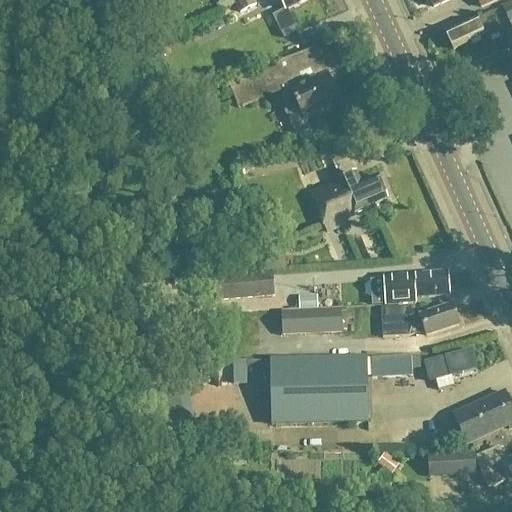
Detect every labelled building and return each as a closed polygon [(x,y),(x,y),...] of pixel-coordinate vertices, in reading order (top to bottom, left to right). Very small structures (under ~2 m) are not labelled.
[(255,5),(252,0),(245,0),(235,5),(239,14),(255,5)] [(279,0),(285,12),(297,6),(298,7),(312,0),(279,0)] [(428,0),(432,8),(451,0),(476,0),(481,9),(497,0),(428,0)] [(165,2),(140,13),(150,35),(176,23),(165,2)] [(511,3),(501,9),(509,27),(511,25),(511,3)] [(492,14),(445,35),(452,52),(483,38),(485,41),(501,34),(492,14)] [(274,69),(228,86),(236,111),(256,104),(255,99),(274,92),(295,137),(309,131),(304,121),(339,105),(337,101),(339,100),(334,89),(331,91),(326,78),(339,72),(334,60),(325,64),(323,59),(326,58),(321,47),(272,65),(274,69)] [(339,184),(309,196),(325,234),(343,226),(341,220),(386,201),(376,178),(359,186),(355,176),(338,183),(339,184)] [(245,214),(244,207),(235,201),(229,210),(237,215),(245,214)] [(257,252),(258,270),(259,274),(274,273),(273,251),(257,252)] [(272,298),(270,275),(213,280),(215,303),(272,298)] [(448,299),(446,275),(411,278),(410,278),(410,279),(383,281),(385,308),(414,306),(414,301),(448,299)] [(103,319),(132,318),(131,289),(102,290),(103,319)] [(316,299),(298,299),(298,313),(316,313),(316,299)] [(458,327),(451,307),(419,318),(419,319),(413,321),(410,309),(380,311),(382,339),(408,339),(408,338),(417,335),(417,336),(425,334),(426,338),(458,327)] [(281,314),(283,339),(341,336),(340,312),(281,314)] [(475,371),(470,352),(424,365),(429,384),(475,371)] [(366,361),(270,363),(271,427),(367,425),(366,361)] [(511,412),(504,394),(452,418),(465,447),(507,428),(508,431),(511,429),(511,412)] [(511,460),(504,464),(498,450),(477,460),(477,464),(488,490),(506,482),(508,485),(511,483),(511,460)] [(474,477),(473,455),(428,457),(429,478),(474,477)]
